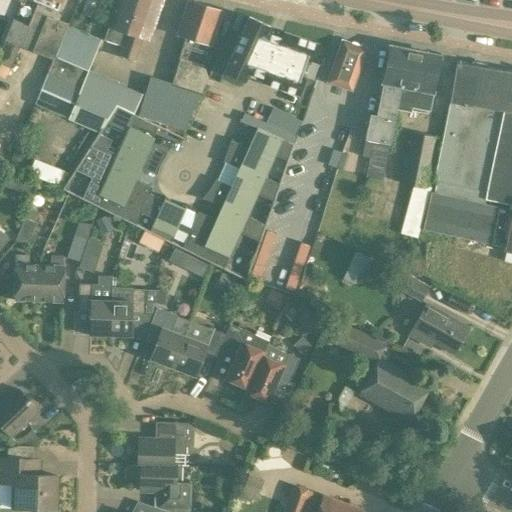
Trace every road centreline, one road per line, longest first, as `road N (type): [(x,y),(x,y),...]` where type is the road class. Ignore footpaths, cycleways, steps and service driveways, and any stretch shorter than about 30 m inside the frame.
road 1 (residential): [(90,424),(187,401),(248,427)]
road 2 (residential): [(90,424),(0,327)]
road 3 (residential): [(450,471),(511,362)]
